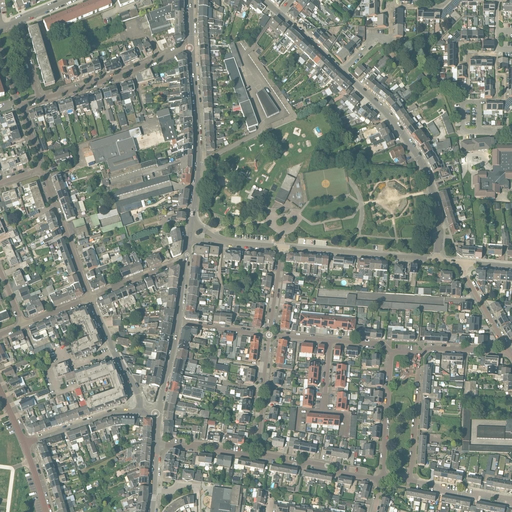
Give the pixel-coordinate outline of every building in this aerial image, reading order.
[(14,0),(17,5),(16,5),(19,12),(25,9),(25,8),(30,6),(30,7),(36,4),(45,0),(14,0)] [(96,13),(107,9),(112,7),(108,0),(98,0),(91,3),(96,13)] [(116,0),(120,8),(139,1),(138,0),(116,0)] [(175,4),(184,4),(183,0),(163,0),(161,1),(163,8),(175,4)] [(249,7),(250,7),(255,0),(240,0),(238,7),(236,12),(239,13),(242,5),(243,7),(245,5),(246,7),(248,9),(249,7)] [(261,13),(265,8),(255,0),(250,7),(255,12),(259,15),(261,13)] [(305,0),(299,0),(299,1),(308,9),(310,11),(313,7),(305,0)] [(319,2),(316,0),(305,0),(313,7),(317,10),(318,9),(319,2)] [(460,3),(461,3),(461,0),(453,0),(449,5),(454,10),(460,3)] [(312,14),(307,10),(308,9),(299,1),(295,5),(307,16),(308,15),(310,17),(312,15),(312,14)] [(511,2),(510,2),(510,5),(503,5),(503,16),(507,16),(507,15),(511,14),(511,2)] [(80,20),(96,13),(91,3),(75,10),(80,20)] [(176,15),(184,15),(184,4),(175,4),(163,8),(145,14),(148,23),(148,24),(176,15)] [(306,18),(307,16),(295,5),(292,9),(299,15),(305,21),(305,20),(299,15),(301,13),(306,18)] [(452,12),(454,10),(449,5),(443,10),(448,15),(449,17),(453,13),(452,12)] [(222,22),(222,21),(223,15),(218,12),(211,9),(210,9),(198,9),(198,20),(208,19),(214,20),(222,22)] [(304,22),(305,21),(299,15),(292,9),(288,14),(288,16),(297,23),(300,20),(299,20),(300,19),(304,22)] [(64,27),(80,20),(75,10),(59,16),(64,27)] [(119,15),(121,23),(139,17),(137,10),(128,13),(127,12),(119,15)] [(439,13),(439,20),(442,20),(443,22),(447,19),(445,18),(448,15),(443,10),(440,13),(439,13)] [(177,21),(184,21),(184,15),(176,15),(148,24),(150,30),(177,21)] [(258,24),(263,28),(270,19),(264,15),(258,24)] [(48,33),(64,27),(59,16),(43,23),(48,33)] [(276,35),(277,35),(285,25),(281,29),(279,26),(281,24),(275,18),(269,26),(268,27),(276,35)] [(198,30),(217,30),(217,29),(218,27),(221,27),(222,22),(214,20),(214,25),(208,25),(198,25),(198,30)] [(158,34),(184,27),(184,21),(177,21),(150,30),(152,36),(153,36),(159,35),(158,34)] [(315,29),(316,29),(309,23),(306,24),(304,22),(303,24),(302,24),(303,28),(305,27),(305,30),(306,31),(315,29)] [(283,35),(284,35),(289,29),(285,25),(277,35),(276,35),(273,38),(276,40),(277,39),(282,34),(283,35)] [(32,44),(42,41),(38,27),(28,30),(29,34),(28,34),(29,37),(30,37),(32,44)] [(167,40),(184,35),(184,27),(158,34),(159,35),(153,36),(156,43),(167,40)] [(355,37),(361,43),(363,41),(364,41),(364,27),(357,27),(357,34),(355,37)] [(282,46),(286,42),(294,33),(289,29),(284,35),(284,36),(277,44),(275,47),(273,49),(275,50),(281,44),(282,45),(282,46)] [(312,37),(317,42),(324,35),(323,35),(319,30),(318,31),(316,29),(315,29),(312,33),(314,35),(312,37)] [(460,40),(461,40),(461,32),(459,32),(457,31),(454,34),(455,35),(452,38),(457,43),(460,40)] [(324,35),(317,42),(322,46),(324,45),(329,49),(336,39),(332,36),(331,37),(326,32),(323,35),(324,35)] [(396,41),(402,41),(402,38),(403,38),(403,32),(395,32),(395,35),(393,35),(393,38),(396,38),(396,41)] [(291,43),(293,45),(300,37),(294,33),(286,42),(282,46),(285,49),(291,42),(292,42),(291,43)] [(167,40),(156,43),(161,52),(182,42),(184,39),(184,35),(167,40)] [(228,45),(234,44),(234,43),(236,38),(230,35),(228,42),(228,45)] [(294,47),(296,47),(298,49),(305,42),(300,37),(293,45),(287,51),(289,53),(294,47)] [(349,40),(358,49),(360,47),(359,45),(361,43),(355,37),(354,37),(355,38),(353,40),(351,38),(349,40)] [(447,46),(455,46),(455,45),(457,43),(452,38),(450,40),(449,39),(446,42),(447,44),(447,46)] [(356,50),(358,49),(349,40),(348,41),(350,43),(348,45),(353,51),(355,49),(356,50)] [(36,59),(46,56),(42,41),(32,44),(34,49),(33,50),(34,52),(36,59)] [(296,52),(301,57),(310,47),(305,42),(298,49),(299,49),(296,52)] [(152,53),(149,45),(142,48),(146,55),(152,53)] [(342,47),(350,56),(352,54),(351,53),(353,51),(348,45),(345,48),(343,46),(342,47)] [(124,48),(131,62),(135,60),(134,60),(137,58),(132,48),(129,50),(127,47),(124,48)] [(306,56),(309,59),(315,52),(310,47),(301,57),(298,60),(299,61),(301,60),(302,61),(306,56)] [(349,58),(350,56),(342,47),(340,48),(342,50),(340,53),(345,59),(347,57),(349,58)] [(127,64),(131,62),(124,48),(122,49),(124,52),(120,54),(121,56),(120,56),(124,64),(126,63),(127,64)] [(305,66),(307,68),(319,56),(315,52),(309,59),(310,60),(307,63),(307,64),(305,66)] [(337,55),(335,53),(334,55),(343,64),(345,62),(343,61),(345,59),(340,53),(337,55)] [(178,64),(187,63),(186,57),(183,55),(165,63),(166,64),(156,67),(152,69),(153,71),(177,64),(178,64)] [(41,73),(50,70),(46,56),(36,59),(38,65),(38,68),(39,68),(41,73)] [(314,65),(316,66),(323,60),(319,56),(307,68),(309,70),(314,65)] [(364,86),(368,89),(370,86),(370,85),(380,73),(391,62),(385,56),(374,67),(376,70),(372,75),(373,75),(364,86)] [(91,61),(92,64),(92,66),(94,73),(95,73),(96,73),(98,73),(98,72),(101,71),(97,59),(94,60),(91,61)] [(216,68),(201,69),(201,75),(219,74),(227,73),(239,105),(249,102),(243,86),(240,76),(240,75),(239,74),(237,69),(242,67),(241,64),(236,66),(235,63),(234,60),(233,59),(225,61),(224,62),(225,67),(216,68)] [(110,63),(113,72),(121,69),(120,64),(118,60),(110,62),(110,63)] [(312,78),(315,76),(327,64),(323,60),(316,66),(311,72),(310,73),(312,75),(313,74),(315,76),(312,78)] [(58,63),(61,74),(65,73),(64,68),(68,67),(66,61),(58,63)] [(107,74),(113,72),(110,63),(110,62),(110,61),(106,62),(103,63),(107,74)] [(167,72),(187,69),(187,63),(178,64),(178,67),(170,68),(170,69),(167,69),(168,72),(167,72)] [(88,75),(94,73),(92,66),(92,64),(85,65),(88,75)] [(322,72),(324,74),(331,67),(327,64),(315,76),(312,78),(315,80),(322,72)] [(82,77),(88,75),(85,65),(78,68),(80,73),(81,72),(82,77)] [(363,69),(360,66),(354,73),(359,77),(363,73),(366,75),(371,70),(368,68),(366,70),(364,68),(363,69)] [(320,85),(318,86),(323,83),(335,71),(331,67),(324,74),(322,77),(324,79),(321,82),(323,83),(320,85)] [(77,78),(75,69),(68,71),(70,80),(71,80),(74,80),(74,79),(77,78)] [(50,70),(41,73),(43,80),(42,81),(43,83),(44,83),(45,87),(55,84),(50,70)] [(152,76),(152,75),(150,70),(139,74),(140,75),(136,77),(138,84),(154,80),(154,79),(159,78),(158,74),(152,76)] [(330,84),(333,82),(334,83),(340,76),(335,71),(323,83),(318,86),(319,87),(321,87),(323,85),(324,86),(330,80),(332,82),(330,84)] [(368,89),(372,93),(383,79),(379,75),(380,73),(370,85),(370,86),(368,89)] [(464,73),(457,73),(457,82),(463,82),(463,79),(466,79),(466,76),(464,76),(464,73)] [(180,82),(188,81),(188,75),(179,76),(179,79),(167,80),(167,83),(169,83),(169,84),(173,83),(173,82),(177,82),(180,82)] [(340,88),(346,81),(340,76),(334,83),(333,82),(330,84),(332,86),(329,89),(332,94),(337,89),(339,87),(340,88)] [(372,93),(377,97),(383,90),(384,91),(387,87),(383,84),(387,79),(384,77),(383,79),(372,93)] [(384,103),(390,109),(409,94),(424,83),(427,81),(424,77),(419,81),(418,80),(408,88),(409,89),(406,91),(403,88),(401,89),(400,90),(384,103)] [(427,81),(424,83),(428,87),(433,83),(430,78),(427,81)] [(202,89),(217,88),(216,80),(201,80),(202,89)] [(178,88),(189,87),(188,81),(180,82),(177,82),(177,85),(173,86),(173,83),(169,84),(169,86),(169,89),(178,88)] [(344,92),(348,96),(353,90),(350,88),(351,87),(346,81),(340,88),(339,87),(337,89),(340,93),(342,91),(344,92)] [(129,93),(130,98),(136,97),(132,83),(129,84),(128,83),(127,83),(126,85),(129,93)] [(123,85),(120,86),(122,92),(118,94),(119,96),(122,105),(122,106),(125,105),(124,101),(129,100),(130,98),(129,93),(126,85),(125,85),(125,84),(123,85)] [(377,97),(384,103),(400,90),(396,85),(391,89),(392,90),(391,91),(387,88),(387,87),(384,91),(383,90),(377,97)] [(181,96),(190,95),(189,87),(178,88),(179,88),(180,92),(170,93),(170,96),(180,95),(180,96),(181,95),(181,96)] [(122,105),(119,96),(118,96),(117,92),(116,92),(115,88),(112,89),(112,88),(109,89),(110,89),(109,90),(111,99),(116,98),(117,99),(116,99),(117,104),(118,104),(119,106),(122,105)] [(110,107),(113,106),(111,99),(109,90),(103,92),(105,101),(109,100),(108,101),(110,107)] [(101,108),(104,107),(102,102),(99,93),(97,93),(96,93),(95,93),(94,94),(99,111),(102,110),(101,108)] [(264,101),(264,100),(262,98),(260,95),(259,93),(256,94),(260,104),(264,101)] [(99,111),(94,94),(93,94),(91,94),(91,95),(88,96),(91,104),(93,103),(96,112),(99,111)] [(347,101),(350,105),(357,98),(353,94),(349,98),(347,96),(341,99),(345,103),(347,101)] [(390,109),(395,115),(404,109),(403,106),(401,107),(400,105),(403,103),(411,96),(409,94),(390,109)] [(86,109),(87,112),(90,111),(86,96),(83,97),(82,97),(80,97),(80,98),(83,110),(86,109)] [(84,114),(83,110),(80,98),(79,98),(78,98),(77,98),(76,99),(74,100),(77,110),(80,110),(81,115),(84,114)] [(354,113),(358,109),(356,106),(361,101),(357,98),(350,105),(354,108),(352,111),(354,113)] [(76,112),(74,112),(71,101),(64,103),(68,115),(73,114),(75,122),(78,121),(76,112)] [(175,109),(191,108),(190,101),(182,102),(175,103),(175,105),(163,106),(164,110),(166,110),(168,110),(175,109)] [(69,121),(68,115),(64,103),(63,103),(63,102),(61,103),(61,104),(58,105),(60,114),(64,113),(65,113),(64,114),(66,122),(69,121)] [(250,103),(249,102),(239,105),(239,106),(241,111),(242,113),(243,115),(244,118),(244,120),(245,122),(246,123),(246,125),(247,127),(247,128),(248,130),(255,127),(258,126),(256,120),(255,118),(254,115),(253,112),(251,108),(251,107),(250,104),(250,103)] [(483,112),(491,112),(491,104),(488,104),(488,102),(486,102),(486,105),(483,105),(483,112)] [(508,109),(511,107),(506,102),(503,104),(502,104),(502,112),(505,112),(506,113),(510,110),(508,109)] [(57,116),(58,120),(61,119),(59,112),(57,113),(55,105),(53,106),(52,105),(50,106),(50,107),(53,118),(57,116)] [(395,115),(398,120),(406,114),(417,109),(415,105),(410,108),(406,111),(404,109),(395,115)] [(54,122),(52,118),(53,118),(50,107),(49,107),(48,106),(47,107),(46,108),(44,109),(46,116),(44,116),(46,124),(54,122)] [(354,113),(360,119),(368,110),(364,107),(360,111),(358,109),(354,113)] [(43,118),(44,118),(41,109),(35,111),(38,123),(39,123),(40,127),(42,126),(41,122),(44,121),(43,118)] [(398,120),(403,126),(411,120),(408,117),(418,111),(416,109),(417,109),(406,114),(398,120)] [(156,113),(161,130),(165,143),(171,142),(175,141),(177,140),(173,127),(172,121),(168,110),(166,110),(156,113)] [(363,123),(365,121),(366,120),(372,113),(371,112),(370,113),(368,110),(360,119),(359,119),(363,123)] [(36,127),(35,124),(38,123),(35,111),(34,111),(31,111),(32,112),(28,113),(31,121),(33,128),(36,127)] [(289,117),(291,122),(299,119),(294,112),(289,115),(289,117)] [(121,127),(127,125),(124,113),(117,115),(121,127)] [(372,113),(366,120),(370,123),(371,122),(373,124),(379,121),(375,118),(376,116),(373,113),(372,113)] [(6,124),(14,121),(12,114),(1,118),(0,115),(0,124),(0,126),(6,124)] [(204,124),(221,123),(217,123),(217,119),(220,119),(220,115),(204,116),(204,124)] [(403,126),(406,131),(414,125),(418,123),(414,118),(411,120),(403,126)] [(2,132),(5,131),(16,127),(14,121),(6,124),(7,127),(1,129),(2,132)] [(406,131),(411,137),(421,130),(426,127),(424,124),(417,129),(414,125),(406,131)] [(372,132),(364,135),(366,139),(368,138),(370,138),(386,131),(384,125),(375,129),(374,128),(371,129),(372,132)] [(4,138),(8,137),(19,133),(16,127),(5,131),(7,134),(3,135),(4,138)] [(137,152),(133,140),(141,137),(139,129),(89,145),(91,152),(84,154),(88,168),(103,163),(104,167),(108,166),(111,174),(114,173),(116,172),(119,171),(121,170),(124,170),(127,169),(129,168),(132,167),(135,166),(137,165),(139,165),(135,153),(137,152)] [(371,145),(373,144),(375,143),(374,140),(378,138),(380,141),(382,140),(390,137),(390,136),(387,130),(386,131),(370,138),(368,138),(371,145)] [(419,149),(428,144),(430,142),(421,130),(411,137),(419,149)] [(6,148),(11,146),(10,143),(21,139),(19,133),(8,137),(9,141),(7,141),(8,143),(5,145),(6,148)] [(386,146),(388,149),(395,146),(393,143),(394,142),(392,136),(390,136),(390,137),(382,140),(380,141),(375,143),(373,144),(374,147),(385,143),(386,146)] [(181,148),(182,147),(184,147),(192,146),(193,143),(193,137),(184,137),(182,138),(179,139),(177,140),(175,141),(171,142),(173,146),(177,144),(179,143),(181,147),(181,148)] [(448,149),(451,149),(449,139),(446,140),(443,143),(442,143),(443,150),(448,149)] [(491,147),(495,146),(494,144),(494,139),(489,139),(473,141),(461,143),(463,153),(473,152),(474,152),(492,150),(491,147)] [(42,153),(47,151),(44,142),(39,144),(42,153)] [(206,156),(214,152),(214,151),(215,151),(215,150),(218,149),(217,147),(221,146),(220,144),(223,143),(214,145),(205,146),(206,156)] [(432,152),(442,150),(443,150),(442,143),(436,144),(436,147),(430,148),(428,144),(419,149),(424,157),(432,152)] [(500,187),(504,187),(504,190),(509,190),(509,183),(507,181),(507,180),(511,179),(511,159),(511,160),(511,155),(511,154),(511,145),(497,146),(497,151),(492,151),(492,167),(493,167),(493,173),(492,173),(492,172),(490,172),(490,173),(487,173),(487,172),(478,172),(478,177),(473,177),(473,186),(475,186),(475,198),(486,198),(486,199),(495,199),(495,194),(500,194),(500,187)] [(397,159),(400,164),(406,162),(403,156),(404,155),(401,147),(389,152),(393,160),(395,159),(396,159),(397,159)] [(71,153),(70,148),(55,153),(55,154),(53,155),(56,162),(61,160),(62,161),(66,160),(65,159),(69,158),(68,154),(71,153)] [(427,162),(439,157),(438,154),(442,153),(442,150),(432,152),(424,157),(427,162)] [(19,157),(22,165),(28,163),(24,151),(18,154),(19,157)] [(16,168),(22,165),(19,157),(16,158),(13,152),(10,153),(12,157),(16,168)] [(181,160),(192,157),(192,153),(183,153),(183,156),(175,158),(176,161),(181,160)] [(9,170),(16,168),(12,157),(8,158),(7,154),(4,155),(5,159),(7,164),(9,170)] [(177,173),(192,169),(192,160),(192,157),(181,160),(180,164),(167,168),(167,170),(161,172),(162,177),(163,177),(165,176),(168,175),(177,173)] [(430,168),(443,163),(442,159),(440,160),(439,157),(427,162),(430,168)] [(3,172),(9,170),(7,164),(5,159),(2,160),(1,159),(0,159),(0,164),(3,172)] [(443,163),(430,168),(433,174),(445,168),(443,163)] [(182,175),(191,177),(192,169),(177,173),(178,177),(182,176),(182,175)] [(104,180),(107,179),(108,180),(109,180),(110,180),(108,175),(106,175),(105,170),(102,171),(102,172),(101,172),(104,180)] [(443,181),(446,180),(446,179),(451,177),(450,177),(452,177),(451,172),(449,173),(448,170),(439,173),(440,177),(439,177),(440,180),(443,179),(443,181)] [(178,177),(179,179),(178,184),(190,185),(191,177),(182,175),(182,176),(178,177)] [(63,176),(52,180),(54,187),(63,184),(63,183),(65,182),(63,176)] [(284,202),(285,203),(286,200),(289,193),(295,180),(286,176),(280,189),(276,197),(274,201),(283,205),(284,202)] [(30,192),(38,189),(36,183),(23,187),(24,190),(29,188),(30,192)] [(54,187),(57,194),(66,191),(74,189),(73,186),(71,187),(68,187),(66,183),(63,184),(54,187)] [(453,191),(452,191),(451,188),(444,190),(445,193),(439,195),(441,200),(449,198),(449,196),(454,194),(453,191)] [(35,197),(40,195),(38,189),(30,192),(27,193),(28,197),(25,198),(25,201),(29,199),(35,197)] [(259,193),(254,190),(251,197),(256,200),(256,201),(259,202),(259,200),(263,202),(268,192),(264,190),(263,193),(260,192),(259,193)] [(18,202),(16,195),(14,191),(8,193),(12,204),(18,202)] [(66,191),(57,194),(59,202),(69,198),(76,195),(79,194),(78,192),(75,193),(75,192),(67,195),(66,191)] [(179,201),(188,202),(189,191),(185,191),(179,193),(179,198),(172,197),(172,202),(178,203),(179,202),(179,201)] [(2,195),(6,206),(12,204),(8,193),(2,195)] [(30,206),(43,202),(40,195),(35,197),(29,199),(30,203),(25,205),(26,207),(30,206)] [(70,205),(78,203),(77,200),(71,202),(69,198),(59,202),(62,208),(70,205)] [(443,206),(458,201),(457,198),(450,200),(449,198),(441,200),(443,206)] [(173,211),(174,211),(187,207),(188,202),(179,201),(179,202),(178,203),(177,206),(172,208),(173,211)] [(444,211),(453,209),(452,206),(459,204),(458,201),(443,206),(444,211)] [(39,214),(38,210),(45,208),(43,202),(30,206),(32,205),(34,212),(28,215),(29,218),(39,214)] [(120,208),(117,209),(118,215),(121,214),(124,213),(139,209),(142,208),(141,202),(120,208)] [(73,213),(80,210),(80,209),(78,203),(70,205),(62,208),(64,215),(73,211),(73,213)] [(453,209),(444,211),(446,217),(454,214),(462,211),(461,209),(453,211),(453,209)] [(67,222),(71,220),(76,218),(75,216),(81,214),(80,210),(73,213),(73,211),(64,215),(67,222)] [(46,221),(55,218),(54,218),(52,212),(44,215),(38,218),(39,221),(40,223),(44,222),(43,219),(45,218),(46,221)] [(128,213),(120,216),(123,227),(133,223),(131,217),(130,218),(128,213)] [(446,217),(448,222),(465,217),(464,214),(455,217),(454,214),(446,217)] [(449,228),(458,225),(457,222),(466,219),(465,217),(448,222),(449,228)] [(43,229),(57,224),(55,218),(46,221),(44,222),(45,225),(40,227),(41,230),(43,229)] [(50,230),(51,232),(59,230),(57,224),(43,229),(41,230),(42,232),(42,233),(50,230)] [(451,234),(464,231),(463,227),(462,227),(461,224),(458,225),(449,228),(450,229),(450,230),(450,231),(451,234)] [(78,241),(89,238),(90,237),(89,233),(88,234),(86,227),(86,226),(81,228),(76,230),(75,230),(78,241)] [(502,241),(502,245),(496,245),(495,256),(502,257),(503,246),(506,246),(506,241),(505,237),(504,230),(501,230),(502,241)] [(44,245),(52,241),(61,236),(60,231),(51,235),(52,237),(43,241),(44,245)] [(172,244),(169,245),(170,249),(173,248),(183,244),(180,231),(166,235),(167,239),(170,238),(171,240),(172,244)] [(80,246),(89,243),(88,241),(101,237),(100,234),(97,236),(91,237),(90,237),(89,238),(78,241),(80,246)] [(464,248),(464,239),(461,239),(461,243),(463,243),(463,245),(455,245),(457,254),(461,257),(463,257),(464,248)] [(3,250),(11,247),(8,240),(0,244),(3,250)] [(59,249),(66,247),(63,240),(56,243),(59,249)] [(170,253),(173,259),(181,256),(182,254),(183,244),(173,248),(172,248),(173,250),(171,250),(172,252),(170,253)] [(85,260),(96,256),(96,255),(96,256),(93,246),(82,250),(84,254),(83,254),(85,260)] [(475,249),(475,258),(482,259),(483,247),(476,246),(476,249),(475,249)] [(5,256),(13,253),(11,247),(3,250),(5,256)] [(61,256),(68,254),(66,247),(59,249),(59,251),(57,252),(58,257),(61,256)] [(208,256),(218,257),(219,249),(203,248),(203,250),(194,249),(193,257),(192,257),(192,258),(205,259),(204,259),(204,257),(208,258),(208,256)] [(18,254),(17,254),(16,251),(13,253),(5,256),(8,262),(19,257),(18,254)] [(151,256),(155,266),(161,264),(158,256),(157,253),(153,255),(151,256)] [(228,264),(231,265),(231,262),(232,262),(232,253),(225,253),(225,258),(224,266),(225,266),(225,267),(227,267),(228,264)] [(235,263),(239,263),(240,254),(232,253),(232,262),(231,262),(231,265),(231,270),(234,270),(235,263)] [(64,263),(70,260),(68,254),(61,256),(64,263)] [(143,271),(138,261),(136,254),(133,256),(136,263),(134,264),(138,273),(143,271)] [(249,270),(250,265),(251,255),(244,254),(243,270),(249,270)] [(128,266),(132,276),(138,273),(134,264),(135,265),(134,265),(133,263),(131,264),(127,255),(124,257),(128,266)] [(284,276),(292,277),(292,272),(293,264),(294,255),(288,255),(287,256),(286,263),(290,264),(289,273),(284,272),(284,276)] [(296,264),(300,265),(301,256),(294,255),(293,264),(292,272),(292,277),(296,277),(299,278),(300,274),(296,273),(296,264)] [(87,265),(96,262),(98,261),(96,256),(85,260),(87,265)] [(149,269),(155,266),(151,256),(148,257),(149,259),(145,261),(149,269)] [(303,273),(307,274),(308,256),(301,256),(300,265),(304,265),(303,273)] [(310,265),(314,266),(315,257),(308,256),(307,274),(309,274),(310,265)] [(21,267),(27,265),(31,263),(30,260),(25,262),(22,263),(19,257),(8,262),(11,268),(20,264),(21,267)] [(317,266),(321,266),(322,258),(315,257),(314,266),(313,275),(316,276),(317,266)] [(343,265),(344,259),(333,259),(333,261),(330,261),(329,269),(333,270),(333,266),(343,267),(343,265)] [(66,269),(73,267),(70,260),(64,263),(66,269)] [(138,261),(143,271),(148,269),(145,263),(142,264),(140,260),(138,261)] [(364,261),(357,261),(357,270),(359,270),(359,271),(360,271),(359,274),(355,274),(355,279),(363,280),(363,270),(364,261)] [(88,271),(98,267),(96,262),(87,265),(88,271)] [(94,278),(99,289),(110,284),(108,279),(103,281),(99,271),(107,268),(106,266),(96,270),(96,271),(97,275),(98,277),(94,278)] [(118,267),(117,267),(122,280),(132,276),(128,266),(122,269),(121,266),(118,267)] [(66,269),(68,276),(75,274),(73,267),(66,269)] [(394,276),(399,276),(403,276),(403,275),(403,273),(405,273),(405,270),(403,270),(403,267),(395,267),(394,276)] [(154,287),(155,290),(164,286),(164,285),(168,284),(168,280),(178,281),(180,270),(178,268),(169,271),(150,279),(154,287)] [(208,278),(211,278),(213,278),(214,275),(200,274),(200,271),(191,270),(190,276),(208,278)] [(14,281),(25,276),(22,277),(19,271),(12,275),(14,281)] [(91,279),(94,278),(98,277),(97,275),(96,271),(93,272),(93,273),(86,275),(88,281),(91,279)] [(481,271),(477,271),(477,272),(475,272),(475,274),(477,275),(477,276),(479,276),(479,278),(479,281),(476,283),(483,295),(485,294),(486,287),(486,272),(481,271)] [(492,282),(494,282),(495,272),(486,272),(486,287),(485,294),(483,295),(485,298),(490,297),(491,286),(490,286),(488,286),(488,282),(490,282),(492,282)] [(452,274),(441,273),(440,280),(435,279),(435,283),(440,283),(441,282),(451,282),(452,274)] [(262,283),(270,284),(272,275),(267,274),(267,275),(266,274),(266,276),(262,276),(261,279),(262,279),(262,283)] [(25,284),(28,283),(27,282),(28,282),(25,276),(14,281),(17,287),(25,284)] [(57,290),(58,292),(60,292),(60,291),(66,289),(71,287),(73,286),(79,284),(76,276),(69,279),(67,280),(69,285),(57,290)] [(32,280),(28,282),(27,282),(28,283),(29,286),(34,284),(41,280),(39,277),(32,280)] [(292,285),(298,286),(298,282),(303,282),(304,278),(299,278),(296,277),(295,280),(293,280),(293,279),(284,278),(283,284),(287,284),(292,285)] [(93,292),(99,289),(94,278),(91,279),(93,283),(89,284),(92,291),(93,291),(93,292)] [(154,294),(156,293),(155,290),(154,287),(150,279),(144,281),(146,286),(148,290),(152,288),(154,294)] [(177,291),(178,281),(168,280),(168,284),(164,285),(164,286),(165,288),(167,289),(167,290),(169,290),(177,291)] [(136,295),(146,290),(143,282),(133,286),(136,295)] [(202,291),(202,290),(203,284),(199,283),(189,282),(189,289),(202,291)] [(261,287),(261,291),(264,291),(264,289),(270,290),(270,284),(262,283),(261,287)] [(75,293),(81,290),(79,284),(73,286),(71,287),(74,293),(75,293)] [(285,295),(296,296),(297,286),(298,286),(292,285),(287,284),(286,289),(285,295)] [(54,294),(55,294),(55,293),(54,291),(52,286),(46,288),(49,295),(53,294),(54,294)] [(132,297),(136,295),(133,286),(125,289),(132,305),(136,303),(133,297),(132,297)] [(71,301),(76,299),(74,293),(71,287),(66,289),(67,291),(67,292),(71,301)] [(26,310),(29,318),(37,315),(32,303),(29,295),(30,295),(27,288),(18,291),(21,298),(22,298),(23,302),(29,300),(32,308),(26,310)] [(65,303),(71,301),(67,292),(67,291),(66,289),(67,292),(61,294),(63,297),(65,303)] [(128,306),(132,305),(125,289),(120,292),(123,299),(125,305),(127,304),(128,306)] [(217,301),(218,293),(212,292),(202,291),(189,289),(188,297),(198,298),(206,299),(198,298),(199,293),(200,293),(202,294),(202,295),(211,296),(211,300),(217,301)] [(74,293),(76,299),(82,296),(83,295),(81,290),(75,293),(74,293)] [(160,295),(160,296),(160,298),(160,299),(168,297),(176,298),(177,291),(169,290),(168,293),(160,295)] [(451,294),(450,298),(460,298),(460,292),(440,290),(439,294),(446,294),(446,295),(449,295),(450,294),(451,294)] [(125,306),(125,305),(123,299),(120,292),(114,294),(117,302),(120,301),(121,306),(125,306)] [(60,305),(65,303),(63,297),(61,294),(56,296),(60,305)] [(112,309),(113,311),(116,310),(114,304),(117,302),(114,294),(107,297),(111,306),(112,309)] [(296,305),(299,306),(300,305),(302,303),(307,304),(308,301),(301,300),(300,302),(295,302),(296,296),(285,295),(284,301),(292,302),(291,304),(295,305),(296,305)] [(355,307),(355,301),(356,296),(347,295),(346,300),(346,306),(355,307)] [(32,303),(37,315),(44,312),(41,304),(37,296),(31,298),(33,302),(32,303)] [(56,296),(54,296),(50,298),(54,308),(60,305),(56,296)] [(112,309),(113,311),(112,309),(111,306),(107,297),(102,299),(105,307),(106,311),(109,316),(108,313),(110,312),(109,310),(112,309)] [(103,317),(109,316),(106,311),(105,307),(102,299),(97,301),(96,303),(103,317)] [(196,304),(187,303),(186,309),(207,311),(208,312),(211,312),(212,312),(213,312),(214,307),(209,306),(209,307),(208,308),(199,307),(200,305),(196,304)] [(252,304),(251,310),(255,310),(263,311),(264,303),(259,303),(259,305),(252,304)] [(166,310),(174,312),(175,305),(167,304),(164,304),(164,308),(159,308),(159,311),(166,310)] [(461,304),(460,312),(470,312),(470,304),(461,304)] [(292,308),(284,306),(283,312),(290,313),(293,314),(294,309),(295,310),(296,305),(295,305),(293,305),(292,308)] [(497,314),(503,311),(500,305),(494,305),(490,307),(494,314),(496,313),(497,314)] [(84,326),(92,322),(90,317),(87,310),(85,309),(79,311),(78,310),(78,311),(83,324),(84,326)] [(0,312),(0,314),(3,322),(9,319),(6,310),(0,312)] [(163,317),(173,319),(174,312),(166,310),(159,311),(142,313),(142,319),(159,318),(163,317)] [(73,328),(83,324),(78,311),(68,315),(70,319),(73,328)] [(69,330),(72,329),(66,314),(60,316),(63,324),(64,324),(65,326),(67,326),(69,330)] [(502,327),(509,323),(505,317),(504,314),(498,318),(500,320),(498,321),(502,327)] [(64,326),(65,326),(64,324),(63,324),(60,316),(54,318),(58,326),(60,325),(61,326),(60,326),(63,333),(66,331),(64,326)] [(154,319),(149,320),(148,325),(155,324),(158,324),(158,323),(172,326),(173,319),(163,317),(159,318),(159,320),(157,320),(154,319)] [(351,320),(348,320),(347,331),(352,332),(352,330),(354,331),(355,317),(352,317),(351,320)] [(55,328),(58,326),(54,318),(54,319),(49,321),(53,332),(58,343),(61,342),(55,328)] [(47,334),(53,332),(49,321),(43,323),(46,331),(45,331),(47,334)] [(358,337),(364,338),(365,330),(365,325),(366,321),(363,321),(363,326),(355,326),(355,332),(359,332),(358,337)] [(90,337),(95,349),(101,347),(102,345),(99,337),(93,322),(92,322),(84,326),(89,338),(90,337)] [(39,334),(45,331),(46,331),(43,323),(36,326),(39,334)] [(161,334),(160,336),(170,338),(172,326),(158,323),(158,324),(155,324),(148,325),(144,325),(144,328),(156,330),(157,329),(157,328),(161,328),(161,330),(161,331),(149,330),(148,335),(158,336),(158,334),(161,334)] [(507,336),(511,332),(511,324),(511,325),(503,330),(507,336)] [(32,337),(39,334),(36,326),(29,329),(32,337)] [(425,328),(420,328),(420,337),(424,337),(424,342),(430,342),(430,333),(427,332),(425,331),(425,328)] [(197,338),(197,337),(200,338),(201,332),(184,329),(182,331),(179,343),(199,346),(208,348),(208,344),(206,343),(206,342),(193,339),(194,337),(197,338)] [(391,340),(397,341),(397,331),(398,329),(388,329),(387,339),(391,339),(391,340)] [(26,341),(24,340),(21,332),(15,335),(18,342),(20,345),(20,347),(27,344),(29,349),(32,348),(28,340),(26,341)] [(459,344),(469,344),(469,338),(469,334),(466,334),(466,338),(459,338),(459,344)] [(16,346),(20,345),(18,342),(15,335),(9,337),(14,347),(16,346)] [(159,339),(159,343),(168,345),(170,338),(160,336),(159,339)] [(80,342),(86,356),(96,351),(95,349),(90,337),(89,338),(80,342)] [(478,345),(486,345),(486,338),(478,337),(478,345)] [(117,346),(130,349),(132,341),(124,340),(117,339),(116,342),(118,342),(117,346)] [(166,356),(168,345),(159,343),(142,340),(141,343),(154,346),(154,349),(145,348),(144,352),(166,356)] [(73,352),(74,356),(76,360),(86,356),(80,342),(75,344),(75,345),(71,347),(73,352)] [(199,350),(199,346),(179,343),(177,351),(189,353),(190,349),(199,350)] [(301,354),(306,354),(307,345),(301,344),(301,347),(298,347),(298,353),(301,354)] [(315,355),(315,349),(312,348),(313,345),(307,345),(306,354),(312,355),(315,355)] [(315,349),(315,355),(317,355),(323,356),(324,346),(318,346),(318,349),(315,349)] [(342,357),(343,351),(340,351),(340,348),(334,347),(334,357),(339,357),(342,357)] [(195,365),(196,365),(197,362),(192,361),(187,360),(187,358),(193,359),(193,354),(189,353),(177,351),(175,361),(189,364),(195,365)] [(155,362),(164,364),(166,356),(144,352),(143,354),(152,356),(152,358),(156,358),(155,362)] [(126,365),(131,365),(133,358),(126,356),(122,355),(126,365)] [(493,376),(498,376),(498,368),(498,366),(499,358),(489,358),(481,357),(480,367),(488,367),(487,375),(493,376)] [(276,369),(282,369),(292,370),(293,367),(283,365),(284,360),(276,359),(276,365),(277,365),(276,369)] [(17,364),(15,360),(3,365),(5,368),(15,364),(17,364)] [(4,373),(7,379),(12,376),(13,378),(15,377),(19,376),(16,369),(23,366),(23,367),(28,365),(26,360),(17,364),(15,364),(16,367),(12,369),(11,368),(8,370),(8,371),(4,373)] [(199,366),(196,366),(196,365),(195,365),(189,364),(175,361),(173,370),(182,372),(188,373),(188,374),(192,374),(194,368),(196,368),(198,369),(199,366)] [(309,369),(318,370),(319,365),(316,364),(316,362),(310,361),(309,364),(309,369)] [(154,369),(163,371),(164,364),(155,362),(154,367),(152,366),(151,369),(150,369),(154,370),(154,369)] [(103,379),(109,377),(106,365),(105,363),(99,365),(103,379)] [(112,385),(122,382),(120,377),(119,377),(117,372),(114,364),(112,363),(106,365),(109,377),(112,385)] [(64,376),(70,374),(67,364),(54,368),(58,378),(64,376)] [(89,384),(103,379),(99,365),(98,364),(98,365),(94,366),(94,365),(94,366),(91,367),(90,367),(91,368),(88,369),(88,368),(88,369),(85,370),(89,383),(89,384)] [(337,366),(336,372),(346,373),(346,367),(346,364),(340,364),(340,367),(337,366)] [(467,365),(467,374),(480,374),(480,369),(477,369),(477,365),(467,365)] [(502,376),(510,377),(511,370),(507,370),(507,367),(498,366),(498,368),(498,376),(502,376)] [(247,377),(254,378),(255,372),(249,371),(249,368),(240,367),(240,369),(243,370),(243,373),(244,373),(243,376),(242,376),(247,377)] [(78,387),(89,383),(85,370),(84,369),(80,371),(80,369),(80,370),(80,371),(74,373),(74,372),(73,372),(74,373),(70,374),(64,376),(66,381),(75,378),(78,387)] [(145,377),(151,378),(150,380),(160,381),(163,371),(154,369),(154,370),(150,369),(149,369),(148,371),(146,370),(146,371),(145,377)] [(172,375),(207,383),(208,379),(204,378),(205,378),(188,374),(188,373),(182,372),(173,370),(172,375)] [(214,393),(216,385),(207,383),(172,375),(170,384),(179,386),(180,386),(194,389),(203,391),(214,393)] [(504,384),(511,384),(511,376),(510,377),(502,376),(498,376),(493,376),(493,379),(503,380),(503,384),(504,384)] [(11,385),(12,388),(21,385),(18,379),(9,382),(10,383),(9,383),(10,386),(11,385)] [(140,380),(139,384),(158,388),(159,388),(160,381),(150,380),(150,382),(140,380)] [(307,388),(313,389),(314,386),(317,387),(317,381),(308,380),(307,386),(307,388)] [(114,391),(119,405),(120,405),(120,404),(126,402),(127,400),(125,392),(122,382),(112,385),(114,391)] [(470,391),(478,391),(478,390),(481,390),(481,389),(482,389),(482,390),(485,390),(485,386),(482,386),(482,385),(476,385),(476,382),(471,382),(470,391)] [(338,388),(337,391),(344,392),(344,389),(345,383),(335,383),(335,388),(338,388)] [(158,388),(139,384),(139,385),(141,385),(140,387),(141,387),(148,402),(153,403),(154,399),(154,398),(155,393),(157,392),(158,388)] [(201,400),(203,391),(194,389),(180,386),(179,386),(170,384),(167,396),(177,398),(180,399),(181,399),(182,396),(201,400)] [(27,390),(25,385),(19,388),(20,391),(14,394),(17,399),(29,393),(28,390),(27,390)] [(434,389),(423,388),(423,395),(428,395),(428,399),(431,399),(438,399),(438,395),(434,394),(434,390),(437,390),(438,387),(434,387),(434,389)] [(303,397),(313,397),(313,389),(307,388),(307,391),(304,391),(303,397)] [(36,394),(38,399),(50,394),(48,389),(36,394)] [(235,398),(246,399),(251,400),(252,392),(236,390),(236,394),(240,395),(240,396),(235,396),(235,398)] [(374,398),(382,399),(382,393),(375,392),(375,390),(370,390),(369,398),(372,398),(374,398)] [(110,408),(119,405),(114,391),(105,394),(110,408)] [(337,400),(346,400),(347,395),(343,395),(344,392),(337,391),(337,400)] [(100,412),(110,408),(105,394),(95,398),(100,412)] [(192,409),(193,410),(194,405),(176,402),(177,398),(181,399),(180,399),(177,398),(167,396),(166,405),(175,407),(192,409)] [(84,401),(89,415),(100,412),(95,398),(84,401)] [(242,406),(250,407),(251,402),(246,401),(246,399),(235,398),(234,401),(239,401),(238,406),(242,406)] [(21,403),(19,404),(21,409),(28,406),(29,408),(33,407),(30,400),(26,401),(26,400),(21,402),(21,403)] [(89,416),(89,415),(84,401),(79,403),(81,409),(84,418),(89,416)] [(79,419),(84,418),(81,409),(79,410),(77,403),(74,404),(74,405),(79,419)] [(71,413),(74,421),(79,419),(74,405),(69,407),(71,413)] [(201,416),(202,411),(193,410),(192,409),(175,407),(166,405),(165,405),(164,413),(173,415),(179,416),(184,416),(185,417),(186,414),(201,416)] [(52,412),(52,414),(54,419),(57,427),(62,425),(59,417),(57,410),(56,406),(53,407),(55,413),(53,414),(52,412),(51,412),(52,412)] [(62,425),(68,423),(63,408),(60,409),(61,414),(59,415),(57,410),(56,406),(57,410),(59,417),(62,425)] [(68,423),(74,421),(71,413),(69,413),(66,407),(63,408),(68,423)] [(464,409),(463,419),(463,422),(470,422),(470,420),(471,420),(471,410),(464,409)] [(46,414),(48,420),(51,429),(57,427),(54,419),(52,414),(49,415),(48,413),(46,414)] [(171,422),(181,424),(181,420),(172,419),(173,415),(164,413),(163,421),(171,422)] [(239,421),(238,425),(244,425),(244,423),(248,424),(249,418),(248,418),(248,414),(239,413),(238,413),(237,421),(239,421)] [(41,416),(46,431),(51,429),(48,420),(46,421),(45,421),(45,420),(43,415),(41,416)] [(365,423),(370,424),(371,421),(380,422),(380,416),(373,416),(371,416),(367,415),(367,418),(367,420),(362,420),(362,423),(365,423)] [(41,433),(46,431),(41,416),(38,417),(40,423),(37,424),(37,425),(41,433)] [(121,426),(122,418),(111,419),(113,427),(116,435),(117,435),(120,444),(122,443),(120,438),(119,435),(118,429),(120,429),(121,426)] [(32,427),(35,435),(41,433),(37,425),(37,424),(34,425),(35,424),(33,419),(30,420),(30,421),(32,427)] [(105,421),(108,429),(110,434),(109,432),(111,431),(113,436),(116,435),(113,427),(111,419),(105,421)] [(136,427),(139,427),(139,423),(143,423),(143,428),(152,428),(152,422),(151,420),(134,419),(134,427),(136,427)] [(31,436),(35,435),(32,427),(30,421),(24,424),(29,435),(29,436),(30,436),(31,436)] [(106,430),(108,429),(105,421),(100,423),(104,437),(106,441),(109,440),(106,430)] [(103,442),(106,441),(104,437),(100,423),(94,425),(97,433),(100,432),(103,442)] [(95,433),(97,433),(94,425),(89,427),(94,440),(97,439),(95,433)] [(272,439),(271,446),(277,447),(279,438),(279,434),(280,430),(281,426),(278,425),(277,433),(276,437),(275,440),(272,439)] [(217,434),(214,434),(213,442),(219,443),(220,433),(223,433),(224,426),(221,426),(220,429),(220,430),(218,430),(217,434)] [(227,427),(224,426),(223,433),(223,434),(226,434),(225,444),(231,444),(232,437),(232,434),(226,433),(227,427)] [(89,440),(90,439),(89,438),(89,437),(86,428),(79,430),(82,438),(83,441),(83,442),(89,440)] [(173,429),(164,429),(163,436),(176,437),(177,429),(173,429)] [(77,444),(83,441),(82,438),(79,430),(73,432),(76,441),(77,445),(77,444)] [(72,446),(77,445),(76,441),(73,432),(66,434),(70,444),(72,446)] [(151,433),(143,433),(142,440),(151,441),(151,433)] [(9,438),(0,436),(0,462),(5,463),(9,438)] [(48,447),(65,442),(64,439),(61,440),(60,437),(38,444),(37,446),(38,451),(48,447)] [(293,450),(298,451),(300,444),(300,443),(300,442),(298,441),(298,440),(290,438),(288,447),(293,448),(293,450)] [(139,446),(150,447),(151,441),(142,440),(136,440),(136,443),(131,445),(131,448),(135,446),(139,446)] [(429,452),(435,452),(435,448),(426,447),(426,445),(419,444),(419,451),(426,452),(429,452)] [(127,449),(127,459),(138,455),(150,456),(150,447),(139,446),(135,446),(131,448),(129,449),(127,449)] [(48,447),(38,451),(41,456),(50,453),(51,453),(56,451),(55,448),(49,449),(49,451),(48,449),(49,448),(48,447)] [(186,457),(184,457),(185,453),(169,451),(169,453),(170,453),(169,457),(165,456),(185,459),(186,459),(186,457)] [(51,456),(51,453),(50,453),(41,456),(43,462),(60,456),(59,453),(51,456)] [(196,456),(195,465),(197,466),(198,466),(198,463),(204,464),(205,455),(199,454),(199,457),(196,456)] [(140,463),(149,464),(150,456),(138,455),(127,459),(114,464),(115,466),(135,459),(137,459),(137,464),(136,464),(140,463)] [(213,468),(213,465),(214,457),(212,457),(212,456),(205,455),(204,464),(211,465),(211,467),(213,468)] [(45,467),(57,463),(56,460),(58,459),(61,458),(60,456),(43,462),(45,467)] [(217,459),(216,459),(216,465),(216,466),(223,467),(224,458),(217,457),(217,459)] [(224,458),(223,467),(230,468),(231,459),(224,458)] [(45,467),(47,473),(61,467),(64,466),(63,464),(57,466),(57,463),(45,467)] [(138,467),(140,467),(140,471),(149,472),(149,464),(140,463),(136,464),(134,465),(133,465),(123,469),(124,471),(128,470),(129,471),(130,470),(130,471),(134,469),(135,468),(138,467)] [(435,471),(434,477),(441,478),(443,467),(444,468),(445,464),(442,464),(441,467),(438,466),(437,470),(435,470),(436,464),(437,464),(432,463),(431,463),(430,470),(435,471)] [(49,478),(58,475),(58,474),(57,474),(56,471),(57,471),(57,472),(65,469),(64,466),(61,467),(47,473),(49,478)] [(441,478),(448,479),(449,472),(442,471),(443,467),(441,478)] [(173,471),(173,469),(164,468),(163,473),(166,473),(165,478),(171,479),(171,480),(175,481),(176,475),(177,472),(173,471)] [(139,478),(148,479),(149,472),(140,471),(138,472),(128,476),(126,476),(129,483),(131,482),(139,478)] [(448,479),(455,481),(456,473),(449,472),(448,479)] [(484,483),(486,475),(486,473),(483,472),(482,479),(475,477),(474,484),(481,485),(481,482),(484,483)] [(315,480),(318,480),(319,474),(312,473),(311,479),(310,483),(310,486),(312,486),(313,483),(314,483),(315,480)] [(456,473),(455,481),(462,482),(463,475),(456,473)] [(487,483),(486,486),(493,488),(495,481),(495,477),(497,477),(497,474),(495,473),(494,476),(486,475),(484,483),(487,483)] [(49,478),(50,484),(65,479),(64,476),(59,478),(58,479),(58,476),(59,476),(58,475),(49,478)] [(345,479),(338,477),(336,488),(340,489),(339,496),(342,496),(343,492),(344,485),(345,479)] [(493,488),(500,489),(502,482),(495,480),(495,477),(495,481),(493,488)] [(50,484),(52,490),(62,487),(61,486),(60,486),(59,484),(60,483),(61,484),(69,481),(68,478),(65,479),(50,484)] [(131,482),(134,489),(136,488),(136,485),(148,486),(148,479),(139,478),(131,482)] [(346,489),(350,490),(352,480),(345,479),(343,492),(345,492),(346,492),(346,493),(349,494),(350,491),(345,490),(346,489)] [(362,492),(368,494),(370,487),(367,487),(368,483),(361,482),(361,485),(364,486),(362,492)] [(500,489),(507,490),(509,483),(502,482),(500,489)] [(209,511),(239,511),(242,495),(239,495),(240,487),(233,486),(232,490),(213,488),(209,511)] [(52,490),(54,496),(68,491),(70,490),(70,488),(62,490),(62,491),(61,491),(61,488),(62,488),(62,487),(52,490)] [(256,499),(265,500),(266,494),(262,494),(263,491),(256,489),(255,493),(253,492),(252,498),(256,498),(256,499)] [(55,502),(64,499),(63,495),(64,495),(65,496),(69,495),(68,492),(70,491),(70,490),(68,491),(54,496),(55,502)] [(407,497),(414,498),(415,491),(408,490),(407,497)] [(420,503),(421,499),(422,493),(415,491),(414,498),(413,502),(415,502),(416,502),(420,503)] [(421,499),(428,501),(429,494),(422,493),(421,499)] [(134,505),(147,504),(148,498),(148,494),(138,494),(137,502),(134,502),(133,500),(132,501),(132,500),(127,502),(128,506),(133,504),(134,505)] [(428,501),(435,502),(436,495),(429,494),(428,501)] [(448,508),(449,504),(450,498),(443,496),(441,503),(442,503),(441,507),(447,508),(446,511),(449,511),(449,508),(448,508)] [(194,505),(194,507),(197,507),(197,501),(194,501),(193,497),(187,498),(189,506),(194,505)] [(181,500),(184,507),(185,510),(189,508),(189,506),(187,498),(181,500)] [(449,504),(455,506),(457,499),(450,498),(449,504)] [(57,507),(73,501),(72,499),(70,500),(66,501),(66,502),(65,503),(64,499),(55,502),(57,507)] [(253,507),(260,508),(261,505),(264,506),(265,500),(256,499),(255,504),(254,504),(253,507)] [(462,511),(463,511),(462,511),(464,500),(457,499),(455,506),(456,506),(455,509),(460,510),(460,511),(462,511)] [(180,509),(184,507),(181,500),(175,503),(179,509),(180,509)] [(472,511),(473,507),(470,506),(471,501),(464,500),(462,511),(463,511),(466,511),(468,511),(469,511),(472,511)] [(57,511),(59,511),(68,509),(68,507),(71,506),(71,503),(73,502),(73,501),(57,507),(57,511)] [(283,502),(282,505),(281,511),(287,511),(288,511),(290,511),(292,505),(292,503),(292,502),(289,501),(288,503),(283,502)] [(175,511),(179,509),(175,503),(170,506),(175,511)] [(275,511),(281,511),(282,505),(277,504),(277,503),(274,503),(273,510),(276,510),(275,511)] [(364,511),(365,511),(362,511),(364,504),(356,503),(354,509),(353,508),(351,511),(364,511)] [(483,511),(485,504),(477,503),(476,507),(473,507),(472,511),(483,511)]
